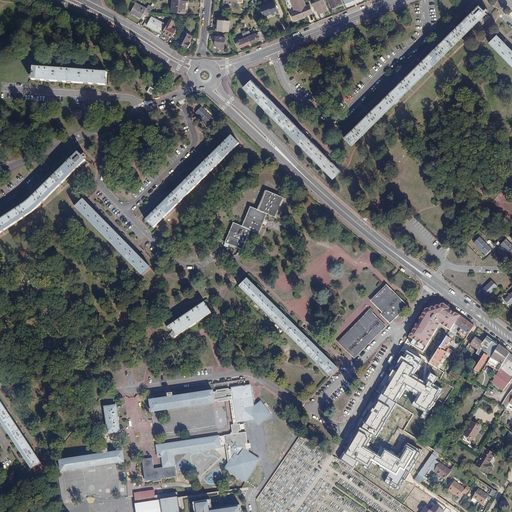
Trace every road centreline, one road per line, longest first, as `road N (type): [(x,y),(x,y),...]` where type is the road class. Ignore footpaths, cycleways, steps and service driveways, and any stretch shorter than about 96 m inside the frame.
road 1 (unclassified): [(271,49),(289,89),(330,120),(417,45),(428,15),(423,0)]
road 2 (residential): [(119,390),(246,371),(309,411)]
road 3 (secondary): [(61,0),(192,76)]
road 4 (residential): [(126,210),(191,146),(179,95)]
road 5 (residential): [(142,108),(128,97),(4,88)]
road 6 (secondary): [(203,87),(306,177)]
road 7 (residential): [(126,210),(181,264),(240,255)]
road 8 (secondary): [(306,177),(221,93),(216,77)]
road 9 (residential): [(409,324),(388,332),(309,411)]
road 10 (residential): [(271,49),(394,0)]
road 11 (residential): [(347,434),(409,324)]
road 12 (secondary): [(201,63),(90,5)]
